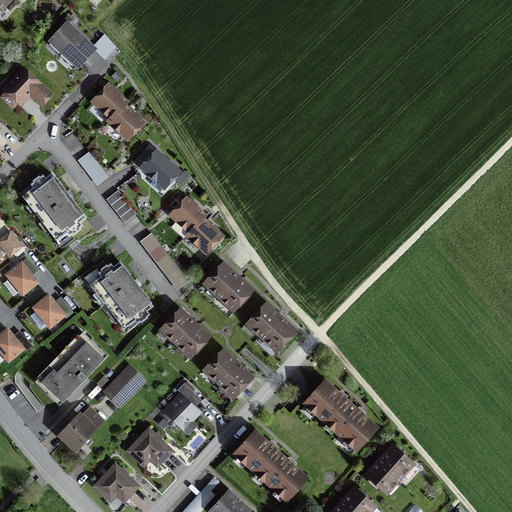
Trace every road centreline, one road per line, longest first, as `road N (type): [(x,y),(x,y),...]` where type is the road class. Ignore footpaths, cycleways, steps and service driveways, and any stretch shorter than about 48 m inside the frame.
road 1 (track): [(472,511),(279,290),(149,95)]
road 2 (track): [(319,332),(511,146)]
road 3 (residential): [(155,511),(319,332)]
road 4 (residential): [(43,134),(170,300)]
road 5 (residential): [(0,402),(93,511)]
